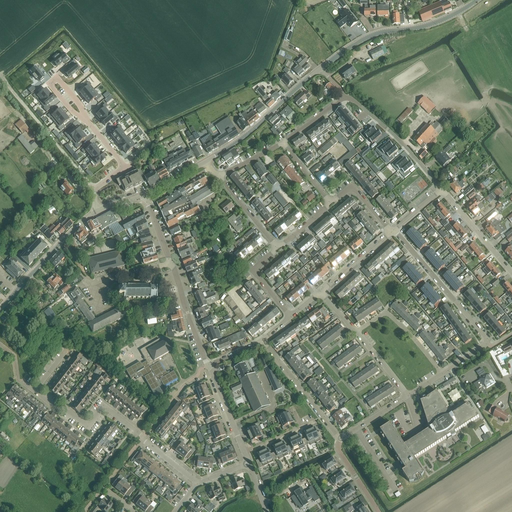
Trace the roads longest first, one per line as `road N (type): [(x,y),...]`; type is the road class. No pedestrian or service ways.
road 1 (residential): [(197,482),(102,407),(87,426),(34,391),(66,350)]
road 2 (residential): [(442,373),(489,341),(391,231)]
road 3 (tertiary): [(321,69),(373,35),(446,19),(479,0)]
road 4 (tertiary): [(207,161),(321,69)]
road 5 (tertiary): [(0,310),(97,211)]
road 6 (residential): [(92,186),(2,82)]
road 7 (residential): [(440,190),(348,97)]
road 8 (residential): [(339,439),(262,340)]
